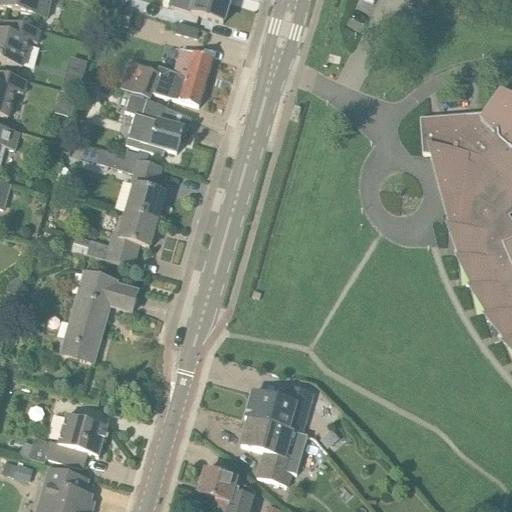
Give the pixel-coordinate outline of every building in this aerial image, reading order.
[(50,7),(51,0),(0,0),(0,10),(37,18),(39,5),(50,7)] [(223,25),(230,0),(193,0),(189,14),(223,25)] [(100,12),(102,5),(92,2),(91,9),(100,12)] [(126,29),(130,13),(104,6),(100,22),(126,29)] [(37,47),(41,34),(6,24),(3,36),(0,35),(0,64),(22,71),(29,45),(37,47)] [(198,110),(212,61),(180,51),(173,76),(154,69),(153,73),(129,63),(128,65),(124,77),(119,92),(150,103),(152,96),(166,100),(198,110)] [(74,98),(81,75),(65,70),(58,93),(74,98)] [(23,97),(27,84),(0,76),(0,118),(8,121),(16,95),(23,97)] [(70,113),(74,98),(58,93),(54,109),(70,113)] [(511,109),(498,99),(500,97),(498,96),(483,117),(420,122),(422,157),(436,159),(451,162),(467,166),(463,200),(454,198),(450,228),(448,228),(449,229),(460,236),(460,259),(457,259),(458,260),(470,266),(472,288),(470,288),(470,290),(483,294),(488,316),(485,317),(486,318),(499,321),(506,343),(503,343),(504,345),(511,345),(511,109)] [(163,126),(167,111),(143,101),(138,119),(131,117),(123,149),(129,150),(159,159),(161,152),(177,157),(184,132),(163,126)] [(19,136),(0,130),(0,170),(5,151),(15,154),(19,136)] [(157,224),(165,195),(155,191),(162,170),(100,152),(96,167),(132,177),(128,191),(131,193),(125,215),(157,224)] [(0,212),(3,213),(10,188),(0,184),(0,212)] [(109,248),(91,244),(87,259),(131,271),(138,248),(148,252),(157,224),(125,215),(119,239),(112,237),(109,248)] [(75,239),(71,254),(87,259),(91,244),(75,239)] [(131,315),(136,295),(117,290),(118,284),(83,274),(59,356),(92,366),(109,308),(131,315)] [(16,379),(20,367),(5,362),(1,374),(16,379)] [(307,423),(315,397),(288,388),(284,406),(252,397),(245,423),(249,424),(294,436),(294,435),(290,433),(294,419),(307,423)] [(60,440),(65,419),(56,417),(50,438),(60,440)] [(98,461),(107,431),(66,419),(58,448),(50,446),(48,453),(32,449),(29,462),(45,467),(46,462),(83,472),(87,458),(98,461)] [(288,490),(296,463),(286,460),(294,436),(249,424),(241,450),(262,456),(257,481),(288,490)] [(27,485),(31,471),(15,467),(12,481),(27,485)] [(87,511),(91,499),(84,497),(88,484),(49,473),(37,511),(87,511)] [(248,511),(252,502),(234,497),(238,482),(205,473),(198,497),(214,501),(212,509),(221,511),(248,511)]
